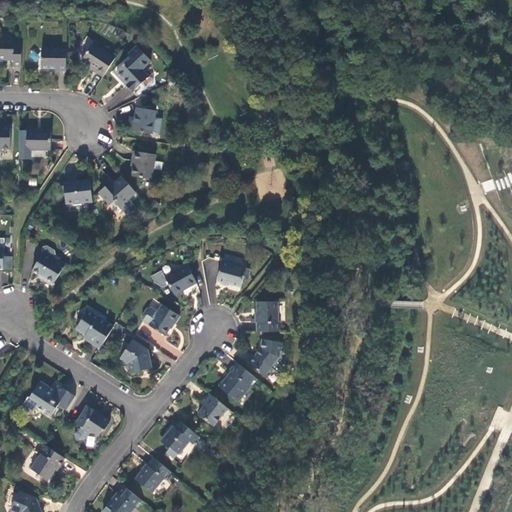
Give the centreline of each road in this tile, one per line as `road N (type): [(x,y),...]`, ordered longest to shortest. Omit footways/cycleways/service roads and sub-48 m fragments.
road 1 (residential): [(0,321),(145,414)]
road 2 (residential): [(145,414),(72,511)]
